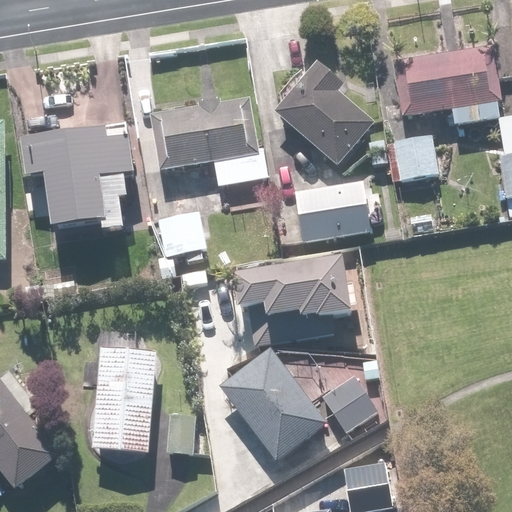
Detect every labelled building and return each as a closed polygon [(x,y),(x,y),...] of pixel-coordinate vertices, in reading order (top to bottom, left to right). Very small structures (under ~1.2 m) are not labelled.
[(504,123),(495,52),(396,65),(404,121),(456,114),(458,130),(504,123)] [(379,126),(342,94),(348,88),(320,64),(314,70),(277,114),(342,170),(379,126)] [(164,175),(226,164),(229,181),(257,176),(254,159),(262,158),(253,104),(222,109),(221,102),(202,105),(203,112),(154,120),(164,175)] [(0,125),(0,262),(9,263),(10,125),(0,125)] [(127,200),(124,181),(139,178),(132,127),(27,142),(32,182),(51,179),(59,233),(111,226),(108,203),(127,200)] [(435,139),(390,146),(396,185),(441,178),(435,139)] [(511,157),(503,159),(511,221),(511,220),(511,157)] [(378,194),(366,196),(365,187),(298,197),(306,247),(373,237),(371,227),(383,225),(378,194)] [(167,261),(178,259),(180,270),(204,265),(201,254),(209,252),(202,215),(159,224),(167,261)] [(283,242),(264,243),(266,267),(285,266),(283,242)] [(339,339),(336,320),(356,317),(348,263),(238,280),(243,315),(250,314),(256,352),(339,339)] [(205,445),(196,444),(197,418),(156,416),(159,355),(135,354),(136,338),(113,337),(113,353),(101,353),(97,453),(195,458),(204,458),(205,445)] [(273,352),(223,390),(279,464),(329,426),(273,352)] [(0,378),(0,469),(20,494),(64,458),(0,378)] [(356,378),(323,402),(349,436),(381,412),(356,378)] [(391,472),(347,478),(351,511),(385,511),(397,510),(391,472)]
